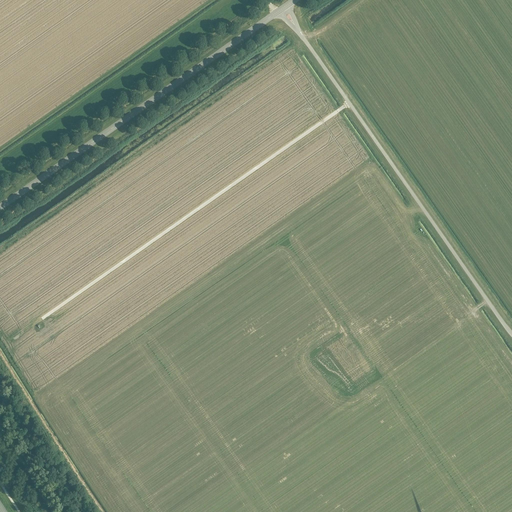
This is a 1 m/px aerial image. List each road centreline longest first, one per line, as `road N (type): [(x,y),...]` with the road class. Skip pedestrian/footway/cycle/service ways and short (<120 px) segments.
road 1 (unclassified): [(511,337),(281,9)]
road 2 (unclassified): [(0,207),(281,9)]
